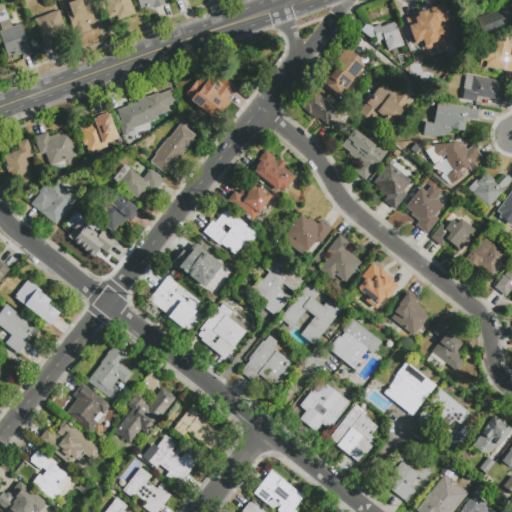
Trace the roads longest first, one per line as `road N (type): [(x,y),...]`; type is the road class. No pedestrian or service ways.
road 1 (residential): [(259,112),(319,166),(354,215),(480,317),(496,376),(511,393)]
road 2 (residential): [(107,303),(365,511)]
road 3 (secondary): [(0,107),(280,6)]
road 4 (residential): [(107,303),(291,72)]
road 5 (residential): [(0,438),(107,303)]
road 6 (residential): [(0,213),(107,303)]
